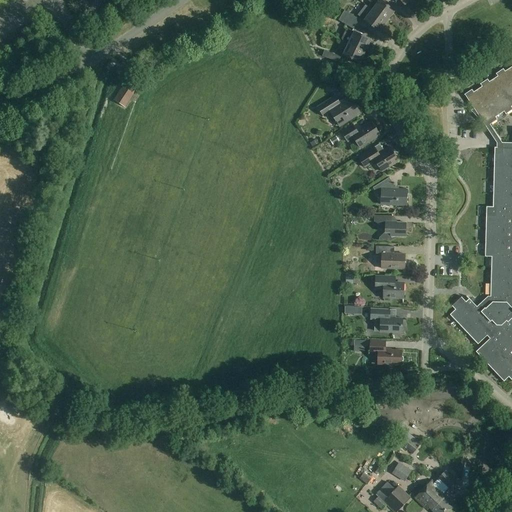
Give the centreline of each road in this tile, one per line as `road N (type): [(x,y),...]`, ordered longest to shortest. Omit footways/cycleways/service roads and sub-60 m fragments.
road 1 (track): [(425,371),(147,431),(104,431),(57,408)]
road 2 (unclassified): [(0,103),(37,96),(183,0)]
road 3 (residential): [(430,169),(385,102),(403,49),(447,12)]
road 4 (residential): [(447,12),(452,145),(430,169)]
road 5 (residential): [(426,332),(430,169)]
